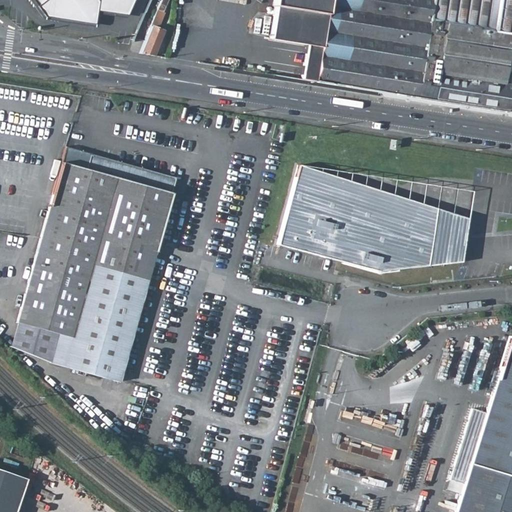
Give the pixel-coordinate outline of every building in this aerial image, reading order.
[(36,0),(47,15),(97,24),(99,10),(129,15),(136,0),(36,0)] [(141,48),(139,53),(152,56),(162,32),(157,30),(164,13),(162,12),(167,0),(160,0),(156,10),(144,40),(141,48)] [(511,0),(273,0),(272,6),(274,6),(269,39),(306,45),(301,80),(511,113),(511,0)] [(168,195),(123,182),(127,167),(88,156),(84,171),(60,163),(39,236),(18,310),(61,323),(57,337),(49,365),(115,384),(168,195)] [(435,209),(296,165),(276,245),(377,271),(426,266),(435,209)] [(123,182),(168,195),(173,180),(127,167),(123,182)] [(57,337),(61,323),(18,310),(14,324),(57,337)] [(473,410),(449,486),(464,490),(457,511),(511,511),(511,339),(510,339),(487,415),(473,410)] [(304,455),(315,456),(317,437),(306,436),(304,455)] [(0,469),(0,511),(14,511),(26,479),(0,469)]
